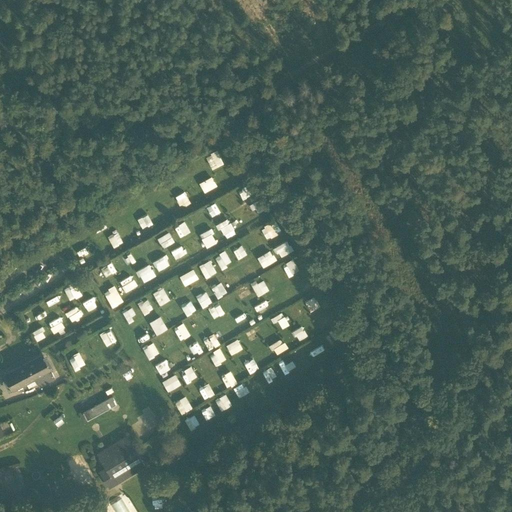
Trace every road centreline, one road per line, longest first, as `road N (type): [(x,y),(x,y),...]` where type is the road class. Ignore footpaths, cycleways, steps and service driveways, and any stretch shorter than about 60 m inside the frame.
road 1 (track): [(0,243),(434,0)]
road 2 (track): [(388,511),(511,327)]
